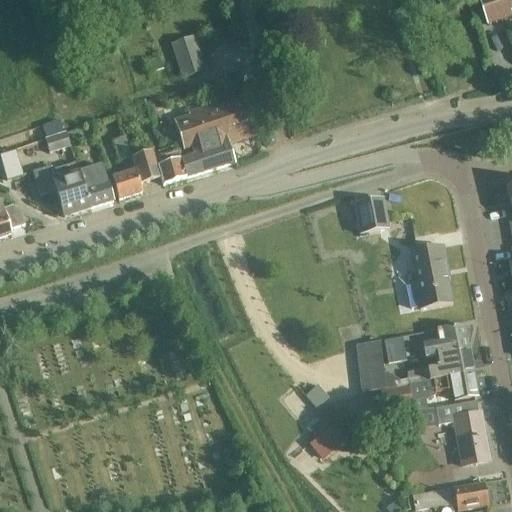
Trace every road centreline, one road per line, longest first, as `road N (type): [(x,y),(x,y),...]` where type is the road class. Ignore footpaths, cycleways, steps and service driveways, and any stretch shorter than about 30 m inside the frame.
road 1 (residential): [(0,306),(427,160)]
road 2 (track): [(159,254),(291,511)]
road 3 (tertiary): [(244,186),(334,149),(511,109)]
road 4 (residential): [(511,446),(464,172)]
road 5 (tertiary): [(0,265),(244,186)]
road 6 (residential): [(427,160),(391,157),(292,183),(244,186)]
